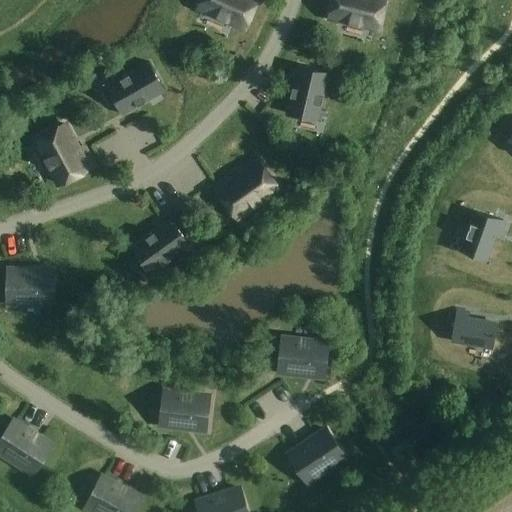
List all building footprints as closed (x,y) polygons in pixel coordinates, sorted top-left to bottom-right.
[(244,29),(256,0),(202,0),(199,9),(244,29)] [(333,0),(330,18),(378,30),(385,0),(333,0)] [(166,91),(150,63),(107,87),(122,115),(166,91)] [(329,73),(298,66),(287,114),(318,122),(329,73)] [(65,125),(36,141),(59,185),(93,167),(83,148),(79,150),(65,125)] [(110,152),(116,172),(132,167),(126,147),(110,152)] [(238,218),(278,190),(256,159),(239,171),(242,175),(219,191),(238,218)] [(475,211),(461,251),(487,260),(497,231),(502,233),(506,222),(475,211)] [(132,248),(150,274),(191,245),(172,219),(132,248)] [(8,271),(8,303),(53,304),(54,272),(8,271)] [(457,310),(452,341),(492,349),(497,323),(468,318),(469,313),(457,310)] [(279,371),(324,376),(328,344),(283,339),(279,371)] [(160,424),(206,430),(210,397),(164,392),(160,424)] [(0,441),(0,451),(34,474),(51,446),(13,422),(0,441)] [(289,455),(307,482),(345,457),(327,430),(317,437),(289,455)] [(134,511),(142,499),(102,478),(86,506),(97,511),(134,511)] [(248,511),(241,489),(197,503),(200,511),(248,511)]
